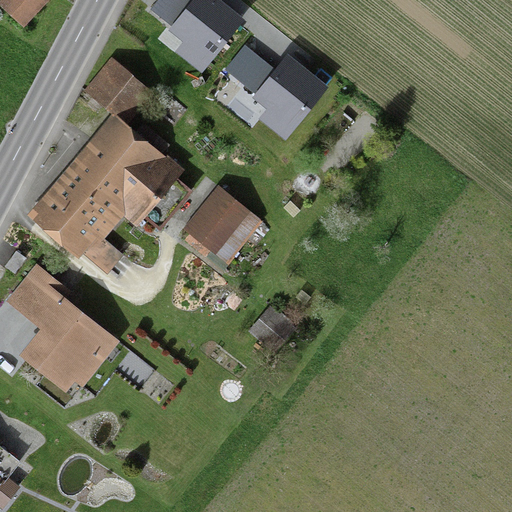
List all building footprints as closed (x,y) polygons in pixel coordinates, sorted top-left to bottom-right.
[(3,0),(0,3),(24,25),(43,0),(3,0)] [(210,56),(238,20),(212,0),(157,0),(151,9),(210,56)] [(226,68),(293,123),(322,88),(286,59),(277,71),(244,45),(226,68)] [(120,119),(124,122),(125,123),(151,91),(111,59),(86,90),(119,119),(120,119)] [(134,131),(125,123),(124,122),(94,159),(93,158),(46,216),(40,211),(39,212),(83,250),(98,233),(101,235),(122,210),(136,222),(142,214),(159,228),(191,191),(174,177),(180,170),(134,131)] [(223,193),(187,239),(223,268),(232,256),(231,255),(258,221),(223,193)] [(16,250),(5,265),(14,272),(25,257),(16,250)] [(67,289),(39,267),(32,276),(44,286),(26,308),(51,328),(29,354),(48,369),(57,358),(80,376),(111,337),(60,297),(67,289)]
